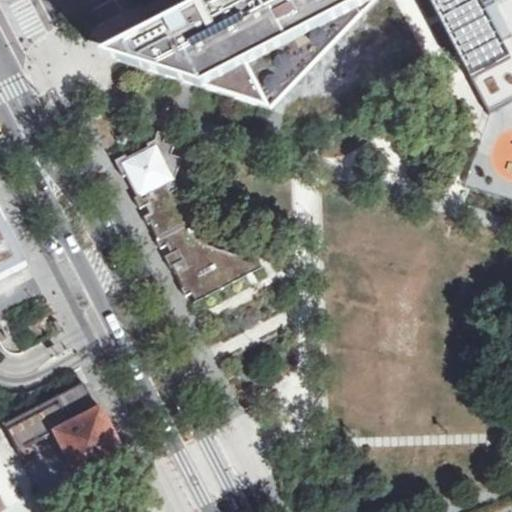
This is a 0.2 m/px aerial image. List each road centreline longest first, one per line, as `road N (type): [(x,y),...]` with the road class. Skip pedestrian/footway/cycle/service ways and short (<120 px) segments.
road 1 (tertiary): [(243,511),(71,185),(25,133)]
road 2 (tertiary): [(25,133),(46,198),(210,511)]
